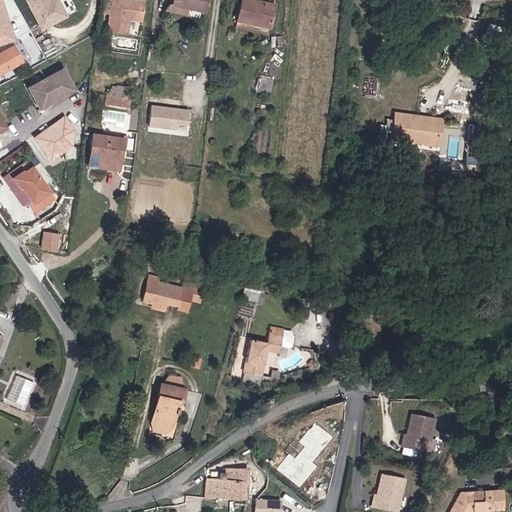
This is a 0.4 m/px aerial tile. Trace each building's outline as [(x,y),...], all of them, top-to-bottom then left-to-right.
[(0,0),(0,45),(14,41),(0,0)] [(50,0),(27,0),(42,26),(68,14),(60,0),(54,0),(51,1),(50,0)] [(146,0),(112,0),(109,30),(132,33),(130,19),(144,21),(146,0)] [(209,0),(174,0),(174,5),(166,11),(190,14),(190,9),(207,13),(209,0)] [(276,3),(261,0),(241,0),(238,22),(273,28),(276,3)] [(16,44),(0,52),(0,74),(26,62),(16,44)] [(78,91),(65,67),(29,86),(42,110),(78,91)] [(133,89),(114,87),(112,97),(106,95),(105,105),(130,108),(133,89)] [(191,108),(152,104),(150,126),(178,129),(179,123),(190,124),(191,108)] [(444,118),(396,111),(394,130),(412,133),(411,143),(442,148),(444,118)] [(70,134),(76,130),(65,114),(32,136),(48,161),(75,143),(70,134)] [(0,117),(0,135),(9,130),(0,117)] [(128,138),(92,134),(89,166),(121,171),(123,149),(128,149),(128,138)] [(34,169),(17,179),(34,204),(51,193),(34,169)] [(58,250),(59,232),(42,230),(40,248),(58,250)] [(162,277),(151,274),(144,302),(154,304),(152,309),(167,311),(169,304),(180,306),(179,310),(189,313),(191,300),(201,303),(206,285),(185,281),(185,285),(160,280),(162,277)] [(269,343),(252,340),(245,372),(264,376),(268,352),(281,354),(284,329),(273,326),(269,343)] [(246,357),(240,356),(237,373),(243,374),(246,357)] [(182,377),(171,374),(164,384),(161,383),(150,434),(175,439),(185,389),(182,377)] [(437,419),(412,414),(408,435),(405,434),(403,446),(430,453),(437,419)] [(305,447),(301,453),(295,459),(289,454),(277,468),(283,473),(300,487),(317,466),(312,462),(333,438),(321,428),(315,423),(299,442),(305,447)] [(227,479),(207,478),(207,497),(248,499),(250,469),(227,468),(227,479)] [(401,511),(407,479),(382,474),(378,494),(375,494),(373,507),(398,511),(401,511)] [(505,490),(461,492),(450,511),(484,511),(506,511),(505,490)] [(282,511),(283,500),(256,498),(255,511),(282,511)]
